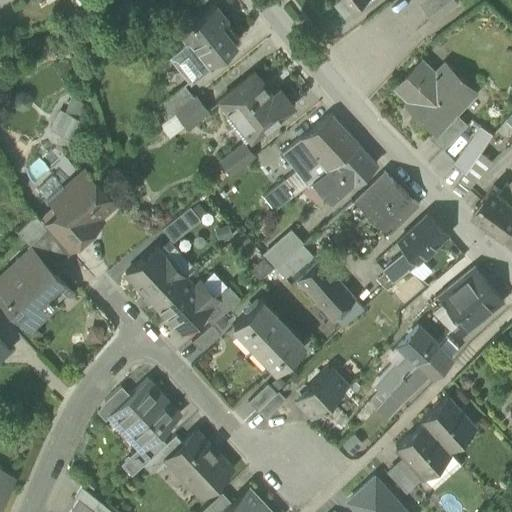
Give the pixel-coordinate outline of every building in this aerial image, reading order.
[(338,0),(347,10),(350,8),(351,9),(362,0),(338,0)] [(418,0),(433,18),(457,0),(418,0)] [(179,29),(187,39),(207,65),(208,64),(235,43),(219,22),(224,19),(212,4),(195,18),(194,17),(179,29)] [(210,67),(208,64),(207,65),(187,39),(168,55),(190,83),(210,67)] [(437,130),(437,131),(455,112),(476,90),(460,76),(454,83),(440,70),(436,73),(422,60),(397,86),(411,99),(421,109),(418,112),(437,130)] [(454,83),(460,76),(447,63),(440,70),(454,83)] [(220,99),(231,113),(231,114),(238,109),(257,133),(292,105),(279,89),(272,95),(254,72),(220,99)] [(172,114),(174,111),(194,96),(184,83),(163,99),(172,114)] [(195,95),(194,96),(174,111),(187,127),(207,110),(195,95)] [(77,114),(81,101),(69,97),(65,109),(77,114)] [(408,103),(418,112),(421,109),(411,99),(408,103)] [(250,138),(257,133),(238,109),(231,114),(231,113),(226,117),(235,128),(246,133),(250,138)] [(75,138),(81,117),(60,110),(53,131),(75,138)] [(431,136),(444,149),(468,123),(455,112),(437,131),(437,130),(431,136)] [(300,136),(301,137),(325,169),(332,164),(358,143),(331,114),(300,136)] [(313,179),(325,169),(301,137),(281,153),(305,185),(313,179)] [(463,178),(471,184),(500,145),(491,140),(477,159),(463,178)] [(219,161),(230,175),(254,156),(243,142),(219,161)] [(358,143),(332,164),(351,184),(352,185),(376,163),(358,143)] [(449,168),(463,178),(477,159),(463,149),(449,168)] [(334,199),(351,184),(332,164),(325,169),(313,179),(329,199),(332,197),(334,199)] [(58,211),(79,234),(80,233),(114,203),(106,193),(106,187),(98,178),(92,178),(84,168),(58,191),(63,197),(53,206),(57,211),(58,211)] [(353,201),(389,233),(418,204),(383,172),(353,201)] [(262,197),(272,210),(293,194),(283,181),(262,197)] [(506,184),(501,192),(511,200),(511,184),(510,187),(506,184)] [(511,225),(511,200),(501,192),(492,186),(473,213),(505,236),(511,225)] [(161,229),(172,243),(200,220),(190,207),(161,229)] [(44,223),(46,226),(66,248),(67,250),(83,236),(80,233),(79,234),(58,211),(57,211),(44,223)] [(405,250),(416,263),(447,234),(428,214),(398,242),(405,250)] [(66,248),(46,226),(26,245),(30,249),(31,248),(37,254),(47,265),(66,248)] [(264,257),(274,268),(301,245),(291,233),(264,257)] [(311,255),(301,245),(274,268),(284,279),(311,255)] [(31,248),(30,249),(4,274),(9,280),(37,254),(31,248)] [(68,251),(67,250),(66,248),(47,265),(49,268),(68,251)] [(125,273),(152,302),(184,278),(156,248),(125,273)] [(395,259),(407,272),(416,263),(405,250),(395,259)] [(374,261),(384,273),(394,264),(384,252),(374,261)] [(68,288),(54,273),(49,268),(47,265),(37,254),(9,280),(4,274),(0,277),(0,297),(28,327),(52,304),(51,304),(68,288)] [(297,281),(332,320),(333,319),(354,301),(355,300),(319,260),(297,281)] [(403,274),(394,264),(384,273),(393,283),(403,274)] [(454,328),(461,337),(502,303),(474,268),(439,297),(458,323),(454,328)] [(193,288),(184,278),(152,302),(181,333),(201,314),(217,300),(215,298),(200,281),(193,288)] [(201,314),(211,324),(238,300),(226,287),(215,298),(217,300),(201,314)] [(233,325),(254,348),(282,322),(260,299),(233,325)] [(333,319),(343,329),(356,316),(362,311),(354,301),(333,319)] [(304,346),(282,322),(254,348),(277,372),(304,346)] [(219,334),(211,324),(191,342),(200,351),(219,334)] [(408,356),(417,365),(436,346),(418,328),(398,347),(399,347),(408,356)] [(436,346),(417,365),(428,375),(432,379),(451,360),(436,346)] [(378,384),(389,393),(399,382),(417,365),(408,356),(396,368),(395,367),(378,384)] [(399,382),(389,393),(397,401),(400,404),(428,375),(417,365),(399,382)] [(304,408),(313,417),(325,405),(346,385),(328,367),(306,388),(308,390),(300,397),(307,404),(304,408)] [(140,450),(141,451),(157,436),(175,418),(158,400),(163,396),(147,379),(129,396),(112,411),(113,412),(132,433),(128,437),(140,450)] [(247,401),(256,411),(257,410),(275,393),(266,383),(247,401)] [(100,407),(109,416),(113,412),(112,411),(129,396),(120,386),(104,401),(100,407)] [(308,390),(306,388),(295,398),(304,408),(307,404),(300,397),(308,390)] [(257,410),(265,419),(286,400),(277,391),(275,393),(257,410)] [(379,405),(387,412),(397,401),(389,393),(379,405)] [(420,420),(423,423),(445,448),(458,437),(460,440),(476,427),(448,395),(420,420)] [(400,404),(397,401),(387,412),(390,415),(400,404)] [(450,454),(445,448),(423,423),(396,447),(405,457),(421,475),(433,464),(436,467),(450,454)] [(199,490),(201,492),(229,466),(197,431),(183,444),(169,457),(169,458),(189,479),(192,476),(203,487),(199,490)] [(175,435),(165,445),(145,463),(153,473),(169,458),(169,457),(183,444),(175,435)] [(133,475),(145,463),(165,445),(157,436),(141,451),(140,450),(123,465),(133,475)] [(405,457),(396,465),(413,485),(422,477),(421,475),(405,457)] [(170,465),(160,474),(181,498),(191,489),(170,465)] [(405,493),(413,485),(396,465),(387,474),(405,493)] [(0,496),(12,476),(0,469),(0,496)] [(405,511),(374,477),(347,501),(356,511),(405,511)] [(246,485),(235,496),(247,509),(258,498),(246,485)] [(94,511),(92,510),(99,501),(81,486),(74,497),(77,499),(69,511),(94,511)] [(198,511),(217,511),(229,501),(220,492),(198,511)] [(271,511),(258,498),(247,509),(235,496),(229,501),(217,511),(271,511)]
